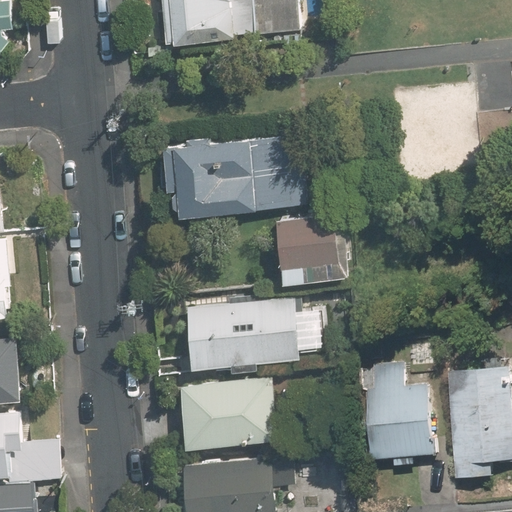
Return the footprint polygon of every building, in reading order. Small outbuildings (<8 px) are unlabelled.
[(9,0),(0,0),(0,45),(13,44),(9,0)] [(307,27),(304,0),(165,0),(169,39),(307,27)] [(307,125),(168,135),(173,208),(313,198),(307,125)] [(0,227),(10,226),(6,184),(0,184),(0,227)] [(351,206),(279,210),(283,277),(290,276),(355,273),(351,206)] [(12,233),(0,233),(0,313),(19,312),(12,233)] [(339,342),(337,300),(306,302),(306,295),(190,302),(193,361),(303,355),(302,344),(339,342)] [(17,331),(0,332),(0,395),(24,393),(17,331)] [(407,360),(370,362),(376,455),(438,451),(434,377),(408,378),(407,360)] [(511,393),(511,367),(450,369),(455,492),(511,489),(511,393)] [(278,373),(182,381),(186,439),(283,431),(278,373)] [(25,403),(0,404),(0,469),(59,464),(56,434),(28,437),(25,403)] [(187,511),(267,511),(282,511),(280,484),(300,482),(297,448),(183,458),(187,511)] [(37,511),(35,479),(0,481),(0,511),(37,511)]
